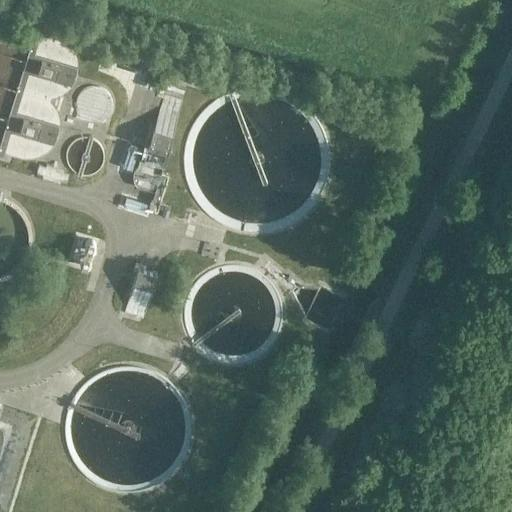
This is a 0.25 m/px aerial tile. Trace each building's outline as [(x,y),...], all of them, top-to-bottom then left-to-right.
[(119,26),(110,54),(145,66),(154,37),(119,26)] [(34,31),(0,135),(0,150),(23,158),(27,158),(35,159),(46,155),(52,150),(58,144),(61,137),(62,131),(62,124),(60,117),(57,110),(52,105),(47,100),(54,100),(60,98),(68,95),(75,88),(78,83),(80,77),(81,72),(81,64),(80,60),(78,55),(76,51),(72,47),(68,44),(61,40),(34,31)] [(154,88),(161,67),(152,64),(152,65),(145,86),(154,88)] [(117,108),(117,107),(116,100),(112,94),(106,90),(99,88),(92,89),(88,91),(85,93),(81,98),(79,102),(79,106),(79,113),(81,116),(83,120),(87,123),(90,124),(97,126),(104,125),(108,123),(111,121),(116,114),(117,108)] [(131,140),(127,156),(139,160),(144,144),(131,140)] [(149,204),(126,196),(123,206),(146,213),(149,204)] [(124,312),(143,318),(159,270),(139,265),(124,312)]
